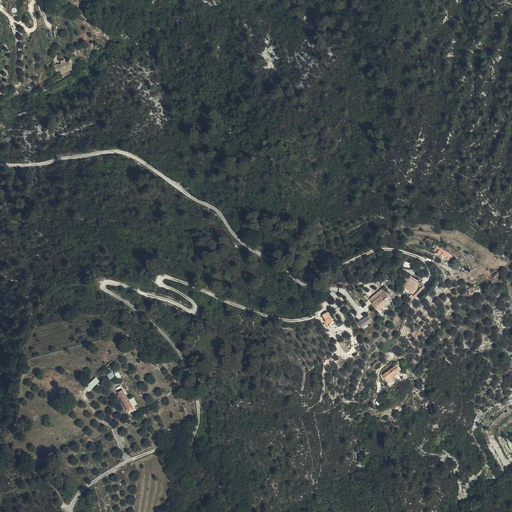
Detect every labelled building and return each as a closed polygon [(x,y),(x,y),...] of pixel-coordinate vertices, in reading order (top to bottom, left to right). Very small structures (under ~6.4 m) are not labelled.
[(69,61),(58,65),(60,70),(60,71),(64,69),(71,67),(69,61)] [(414,277),(407,278),(404,283),(410,286),(414,277)] [(418,278),(417,278),(416,277),(414,277),(410,286),(409,288),(411,290),(412,288),(413,289),(418,280),(418,278)] [(416,290),(422,283),(418,280),(413,289),(416,290)] [(487,286),(484,281),(475,287),(477,291),(487,286)] [(420,295),(426,287),(422,283),(416,290),(415,291),(420,295)] [(373,296),(376,300),(381,296),(380,294),(389,287),(387,285),(373,296)] [(381,296),(376,300),(384,310),(389,306),(387,303),(395,296),(389,287),(380,294),(381,296)] [(327,313),(332,323),(337,319),(333,310),(327,313)] [(376,319),(372,314),(364,321),(367,326),(376,319)] [(400,364),(388,371),(392,377),(403,369),(400,364)] [(84,384),(86,386),(94,377),(92,375),(84,384)] [(96,376),(86,387),(90,391),(100,380),(96,376)] [(129,396),(127,397),(125,398),(132,411),(135,409),(129,396)]
